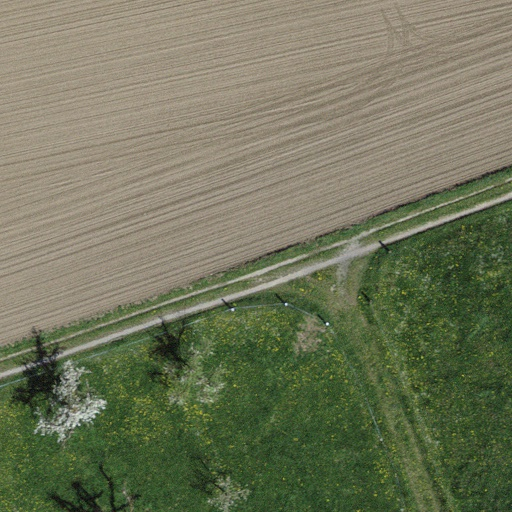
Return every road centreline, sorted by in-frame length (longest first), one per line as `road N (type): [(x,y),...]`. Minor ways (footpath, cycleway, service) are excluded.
road 1 (track): [(0,372),(511,187)]
road 2 (track): [(268,277),(326,296),(356,324),(427,511)]
